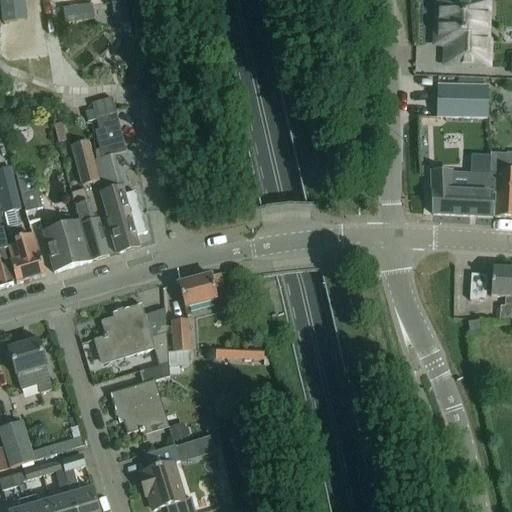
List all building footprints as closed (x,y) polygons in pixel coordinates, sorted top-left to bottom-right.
[(0,0),(0,3),(2,23),(17,21),(14,0),(0,0)] [(111,4),(115,26),(129,23),(126,2),(127,2),(126,0),(111,0),(112,4),(111,4)] [(487,3),(478,3),(437,2),(436,32),(437,32),(437,36),(440,39),(444,39),(443,66),(487,68),(488,41),(486,41),(487,27),(487,3)] [(436,119),(486,121),(487,89),(437,87),(436,119)] [(113,97),(93,102),(97,118),(118,113),(113,97)] [(57,143),(66,140),(61,123),(52,126),(57,143)] [(90,140),(72,145),(81,182),(99,177),(90,140)] [(124,154),(95,161),(103,192),(101,193),(106,220),(108,219),(112,231),(110,231),(116,254),(150,244),(124,154)] [(489,173),(488,178),(496,178),(495,196),(494,219),(511,219),(511,154),(506,154),(506,156),(490,155),(489,159),(489,173)] [(10,267),(15,286),(44,277),(38,258),(33,239),(23,241),(20,228),(12,230),(8,214),(18,211),(22,210),(9,167),(0,169),(0,201),(11,245),(11,252),(12,266),(10,267)] [(43,210),(32,171),(14,176),(24,215),(43,210)] [(451,174),(430,175),(432,215),(432,216),(492,219),(491,196),(495,196),(496,178),(488,178),(451,176),(451,174)] [(78,224),(88,264),(108,258),(97,222),(92,224),(83,192),(69,196),(78,224)] [(88,264),(78,224),(73,226),(72,223),(69,219),(64,218),(59,219),(55,222),(53,226),(54,231),(48,233),(41,235),(47,255),(53,274),(88,264)] [(0,290),(12,287),(6,268),(2,252),(4,252),(2,233),(0,225),(0,290)] [(499,321),(511,321),(511,271),(491,270),(490,298),(504,299),(504,308),(499,308),(499,321)] [(223,288),(219,275),(210,278),(210,277),(177,286),(183,310),(216,301),(213,290),(223,288)] [(470,276),(468,302),(484,303),(486,277),(470,276)] [(168,365),(167,354),(165,334),(150,339),(141,306),(111,315),(113,320),(101,324),(101,323),(100,323),(104,336),(102,336),(102,339),(93,342),(99,363),(124,355),(125,358),(135,355),(136,356),(153,351),(158,368),(168,365)] [(168,365),(168,377),(179,376),(178,368),(188,368),(187,353),(191,353),(189,321),(171,322),(173,354),(167,354),(168,365)] [(469,335),(480,333),(478,322),(467,324),(469,335)] [(7,351),(13,371),(20,393),(37,388),(39,395),(51,391),(37,343),(7,351)] [(215,359),(264,362),(264,352),(215,350),(215,359)] [(168,378),(168,377),(168,365),(158,368),(138,374),(142,385),(109,395),(118,425),(123,423),(126,435),(126,436),(139,432),(139,435),(143,433),(143,431),(162,425),(158,412),(161,411),(158,400),(159,400),(154,383),(168,378)] [(212,365),(212,374),(261,375),(262,366),(212,365)] [(34,462),(31,454),(22,423),(0,429),(0,440),(10,469),(34,462)] [(34,462),(83,447),(77,428),(70,430),(73,441),(31,454),(34,462)] [(217,436),(209,438),(213,452),(220,450),(217,436)] [(142,476),(138,477),(144,498),(148,496),(152,511),(165,508),(166,511),(194,511),(190,499),(183,501),(177,484),(172,465),(179,463),(174,447),(163,450),(144,456),(148,471),(141,474),(142,476)] [(97,511),(91,490),(79,494),(72,472),(85,468),(81,457),(62,462),(60,463),(63,471),(64,474),(66,474),(72,496),(70,497),(74,511),(97,511)] [(52,474),(63,471),(60,463),(39,469),(42,477),(52,474)] [(32,480),(42,477),(39,469),(19,475),(21,484),(32,480)] [(22,487),(21,484),(19,475),(17,476),(0,480),(0,488),(1,493),(19,488),(20,493),(24,492),(22,487)] [(62,499),(49,503),(52,511),(74,511),(70,497),(67,485),(59,487),(62,499)] [(35,497),(26,500),(29,509),(29,511),(52,511),(49,503),(38,506),(35,497)] [(29,511),(29,509),(26,500),(18,502),(21,511),(17,511),(29,511)]
